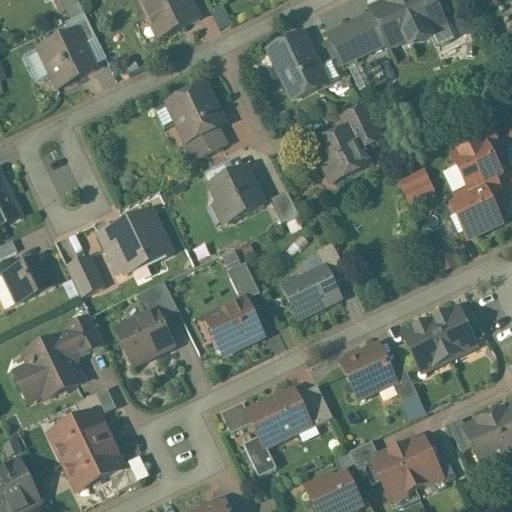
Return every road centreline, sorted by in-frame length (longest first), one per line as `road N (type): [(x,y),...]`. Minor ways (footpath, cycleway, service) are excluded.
road 1 (residential): [(191,411),(475,274),(511,275)]
road 2 (residential): [(323,0),(62,123)]
road 3 (residential): [(62,123),(19,143),(59,227),(101,206)]
road 4 (residential): [(166,492),(218,469),(191,411)]
road 5 (residential): [(191,411),(139,434),(166,492)]
